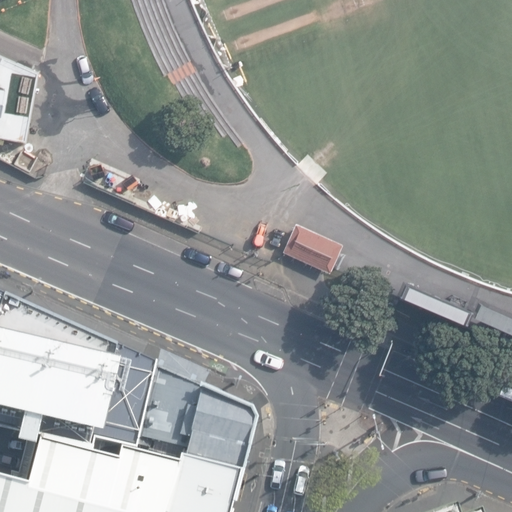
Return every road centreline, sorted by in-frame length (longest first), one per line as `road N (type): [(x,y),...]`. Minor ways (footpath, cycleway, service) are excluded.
road 1 (trunk): [(281,351),(0,233)]
road 2 (trunk): [(511,453),(281,351)]
road 3 (secondary): [(511,463),(409,462),(358,511)]
road 4 (secondary): [(280,511),(296,437),(281,351)]
